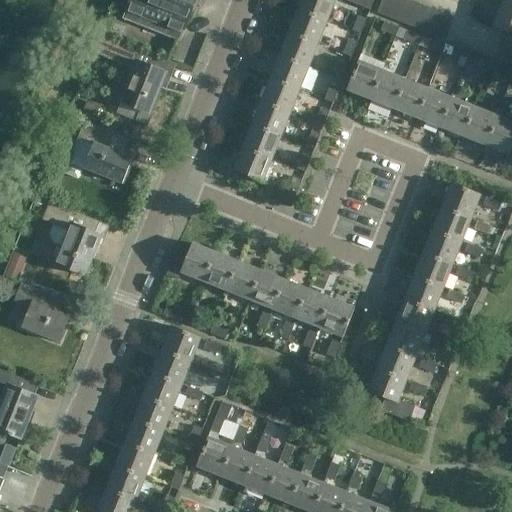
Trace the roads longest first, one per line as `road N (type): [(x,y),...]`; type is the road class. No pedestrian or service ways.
road 1 (residential): [(173,185),(48,511)]
road 2 (residential): [(319,244),(378,265),(413,171),(358,148)]
road 3 (residential): [(243,0),(173,185)]
road 4 (residential): [(319,244),(173,185)]
